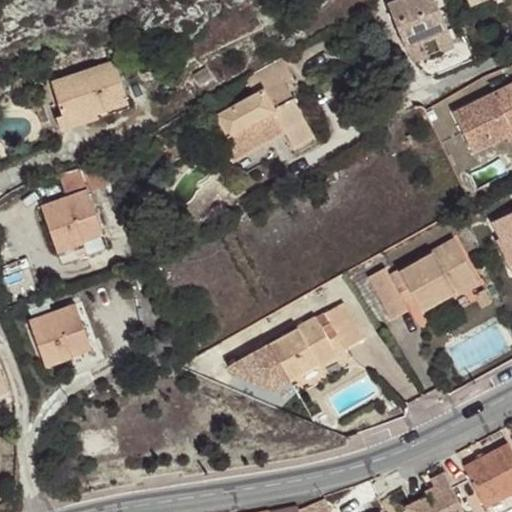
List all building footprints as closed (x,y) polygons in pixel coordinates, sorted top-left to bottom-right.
[(389,0),(407,46),(448,30),(437,0),(389,0)] [(448,30),(407,46),(414,60),(454,44),(448,30)] [(283,58),(246,78),(255,94),(217,115),(228,135),(221,139),(234,162),(270,141),(267,135),(284,126),(287,132),(296,147),(315,137),(283,80),(292,75),(283,58)] [(64,117),(94,108),(96,114),(128,104),(116,64),(53,83),(59,103),(64,117)] [(511,85),(454,113),(473,152),(506,135),(504,131),(511,127),(511,85)] [(94,108),(64,117),(59,103),(53,105),(61,130),(130,109),(128,104),(96,114),(94,108)] [(210,119),(221,139),(228,135),(217,115),(210,119)] [(267,135),(270,141),(287,132),(284,126),(267,135)] [(86,185),(88,190),(116,179),(109,160),(81,170),(86,185)] [(86,185),(81,170),(60,177),(65,192),(86,185)] [(41,206),(58,252),(84,242),(80,233),(100,226),(88,190),(41,206)] [(511,213),(495,222),(502,237),(499,239),(511,264),(511,263),(511,213)] [(84,242),(103,235),(100,226),(80,233),(84,242)] [(477,281),(454,240),(389,275),(385,269),(369,278),(385,307),(391,318),(408,308),(403,300),(399,292),(408,286),(413,295),(422,312),(477,281)] [(370,315),(385,307),(369,278),(361,263),(343,274),(370,315)] [(399,292),(403,300),(413,295),(408,286),(399,292)] [(364,338),(344,303),(270,346),(291,381),(337,354),(329,339),(323,330),(332,324),(338,334),(346,348),(364,338)] [(28,321),(45,367),(71,358),(68,348),(87,341),(74,304),(28,321)] [(329,339),(338,334),(332,324),(323,330),(329,339)] [(71,358),(91,350),(87,341),(68,348),(71,358)] [(0,394),(9,391),(5,383),(0,384),(0,394)] [(464,467),(456,454),(439,462),(444,472),(451,486),(468,476),(487,511),(497,511),(511,504),(511,450),(509,444),(464,467)] [(464,511),(451,486),(444,472),(430,479),(434,487),(436,491),(427,496),(406,507),(408,511),(464,511)] [(425,492),(427,496),(436,491),(434,487),(425,492)] [(330,511),(325,498),(298,509),(298,511),(330,511)]
